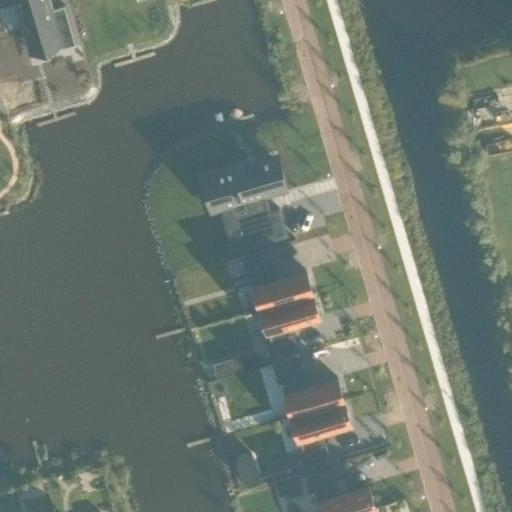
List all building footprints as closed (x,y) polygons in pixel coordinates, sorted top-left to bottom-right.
[(46,0),(17,0),(32,49),(57,41),(61,52),(77,47),(66,8),(50,13),(46,0)] [(35,85),(23,89),(19,77),(4,82),(11,106),(38,98),(35,85)] [(262,212),(257,197),(282,190),(273,157),(257,161),(257,160),(246,163),(247,164),(215,174),(230,224),(245,220),(253,246),(287,235),(279,207),(262,212)] [(269,252),(243,260),(247,275),(251,274),(261,308),(313,293),(306,270),(276,278),(273,267),(274,267),(269,252)] [(313,293),(261,308),(271,342),(267,343),(272,358),(298,350),(294,335),(293,335),(290,324),(320,316),(313,293)] [(301,359),(274,367),(279,382),(283,381),(293,415),(344,400),(338,377),(308,386),(305,375),(306,374),(301,359)] [(344,400),(293,415),(303,449),(299,450),(303,465),(330,458),(325,442),(324,443),(321,432),(351,423),(344,400)] [(332,467),(306,475),(310,490),(314,489),(321,511),(360,511),(376,508),(369,485),(339,493),(336,482),(337,482),(332,467)]
